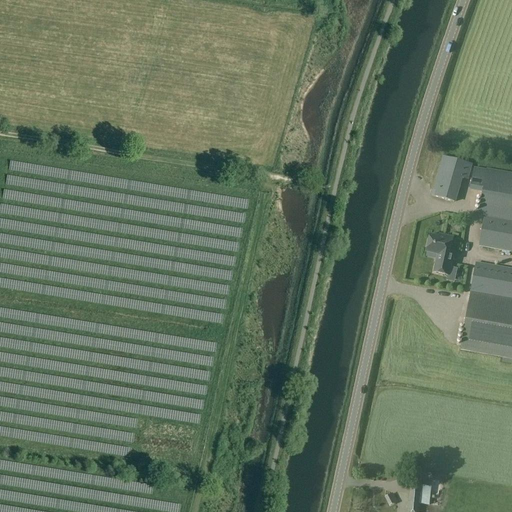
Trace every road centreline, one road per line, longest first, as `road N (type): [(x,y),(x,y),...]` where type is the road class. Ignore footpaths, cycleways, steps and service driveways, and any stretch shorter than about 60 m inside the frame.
road 1 (tertiary): [(332,511),(402,195),(464,0)]
road 2 (track): [(0,133),(267,177)]
